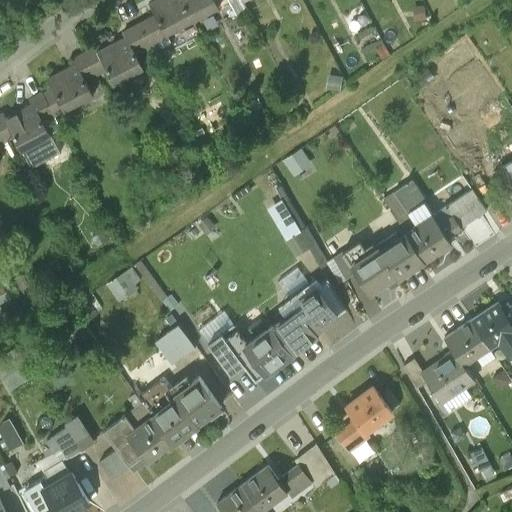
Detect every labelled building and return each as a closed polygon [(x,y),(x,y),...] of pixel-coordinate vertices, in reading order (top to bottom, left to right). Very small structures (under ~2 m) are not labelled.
[(166,33),(193,20),(182,0),(157,0),(150,4),(156,15),(166,33)] [(182,0),(193,20),(219,7),(216,0),(182,0)] [(166,33),(156,15),(135,27),(146,47),(167,36),(166,33)] [(135,53),(146,47),(135,27),(124,32),(127,38),(135,53)] [(127,38),(98,53),(107,70),(114,83),(143,68),(135,53),(127,38)] [(107,70),(98,53),(95,47),(85,53),(96,75),(107,70)] [(86,81),(96,75),(85,53),(74,58),(78,65),(86,81)] [(64,110),(94,95),(86,81),(78,65),(49,79),(55,90),(64,110)] [(64,110),(55,90),(44,96),(53,115),(64,110)] [(53,115),(44,96),(42,93),(31,99),(35,105),(42,121),(53,115)] [(30,168),(59,153),(42,121),(35,105),(6,121),(13,136),(30,168)] [(13,136),(6,121),(3,114),(0,115),(0,136),(2,141),(13,136)] [(302,150),(283,163),(294,178),(312,166),(302,150)] [(415,226),(404,233),(423,262),(451,243),(446,236),(458,228),(446,210),(435,217),(410,181),(392,193),(415,226)] [(446,210),(458,228),(485,210),(473,192),(446,210)] [(415,226),(392,193),(382,200),(404,233),(415,226)] [(269,212),(285,241),(300,233),(284,204),(269,212)] [(201,226),(209,236),(216,231),(208,221),(201,226)] [(313,226),(300,233),(311,251),(322,269),(334,262),(333,259),(313,226)] [(300,233),(285,241),(295,260),(311,251),(300,233)] [(423,262),(404,233),(380,250),(378,248),(367,255),(358,242),(342,253),(356,274),(368,293),(395,276),(397,278),(423,262)] [(345,281),(356,274),(342,253),(333,259),(334,262),(345,281)] [(316,287),(338,316),(347,310),(328,279),(316,287)] [(296,308),(273,325),(293,352),(317,333),(316,332),(338,316),(316,287),(293,304),(296,308)] [(471,321),(489,348),(499,341),(510,357),(511,355),(511,307),(504,313),(497,303),(471,321)] [(6,324),(18,316),(14,308),(1,315),(6,324)] [(489,348),(471,321),(444,339),(454,353),(423,373),(422,374),(427,382),(441,403),(473,381),(463,365),(489,348)] [(293,352),(273,325),(247,343),(250,347),(235,358),(249,376),(262,366),(267,372),(293,352)] [(185,359),(198,350),(197,348),(181,327),(169,337),(185,359)] [(228,363),(210,339),(197,348),(198,350),(229,391),(249,376),(235,358),(228,363)] [(0,364),(0,379),(8,392),(28,380),(13,356),(0,364)] [(416,388),(427,382),(422,374),(423,373),(414,359),(402,366),(416,388)] [(504,389),(511,383),(511,382),(504,372),(496,378),(504,389)] [(180,398),(199,423),(205,419),(207,420),(219,412),(196,380),(191,384),(187,379),(167,393),(174,403),(180,398)] [(154,418),(174,403),(167,393),(159,383),(138,397),(154,418)] [(393,414),(373,388),(347,407),(356,420),(336,434),(343,443),(352,436),(356,441),(393,414)] [(154,418),(173,443),(199,423),(180,398),(174,403),(154,418)] [(78,417),(65,425),(68,429),(81,449),(94,441),(78,417)] [(173,443),(154,418),(135,432),(124,418),(103,433),(116,451),(129,467),(133,473),(173,443)] [(3,424),(0,428),(0,431),(11,453),(24,446),(10,420),(3,424)] [(61,451),(66,459),(81,449),(68,429),(53,438),(61,451)] [(305,477),(314,489),(331,477),(335,474),(316,446),(294,461),(297,465),(305,477)] [(66,459),(61,451),(29,471),(38,485),(42,491),(70,474),(62,461),(66,459)] [(129,467),(116,451),(97,465),(110,482),(129,467)] [(242,485),(262,511),(287,493),(286,492),(305,477),(297,465),(277,480),(268,467),(242,485)] [(10,468),(1,472),(7,483),(16,478),(10,468)] [(0,493),(11,489),(7,483),(1,472),(0,469),(0,493)] [(70,511),(89,501),(73,473),(70,474),(42,491),(38,485),(26,492),(37,511),(54,511),(57,511),(70,511)] [(260,511),(262,511),(242,485),(215,504),(221,511),(260,511)]
